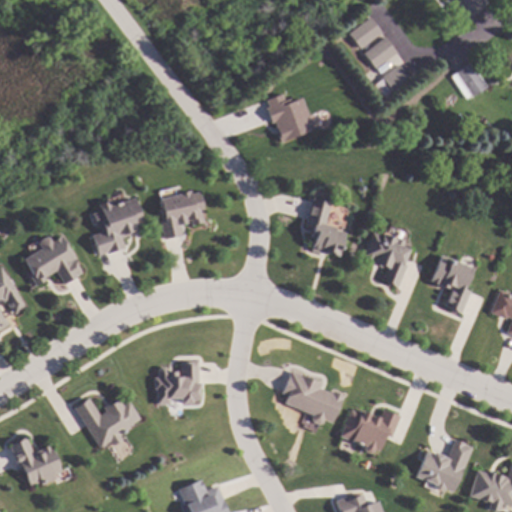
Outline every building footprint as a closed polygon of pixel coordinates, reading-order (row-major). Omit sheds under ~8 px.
[(484,0),(487,3),(469,17),(456,0),(484,0)] [(383,32),(361,48),(349,32),(371,16),(383,32)] [(398,51),(376,68),(364,53),(386,36),(398,51)] [(482,61),(478,64),(473,57),(478,55),(482,61)] [(488,87),(473,97),(465,86),(460,89),(452,76),(471,62),(488,87)] [(413,82),(396,94),(394,93),(386,99),(375,85),(384,78),(383,77),(400,64),(413,82)] [(262,101),(277,143),(311,131),(299,97),(282,103),(279,95),(262,101)] [(191,194),(201,192),(205,209),(201,210),(204,222),(192,225),(190,219),(187,220),(188,223),(179,225),(182,235),(164,239),(160,223),(162,222),(159,208),(163,207),(161,198),(190,191),(191,194)] [(145,225),(137,228),(139,232),(122,238),(124,246),(99,255),(92,236),(103,232),(100,225),(96,226),(92,214),(101,211),(99,204),(110,200),(112,205),(135,196),(145,225)] [(329,203),(324,225),(332,227),(332,230),(342,232),(336,256),(326,254),(325,255),(310,251),(311,247),(310,247),(312,238),(307,237),(309,228),(303,227),(311,198),(329,203)] [(381,236),(382,234),(395,239),(395,238),(404,241),(402,247),(408,250),(409,252),(406,259),(403,260),(402,264),(405,265),(396,287),(380,280),(385,268),(380,266),(380,268),(371,264),(372,260),(371,260),(370,261),(363,258),(364,257),(362,256),(371,232),(381,236)] [(75,258),(74,259),(82,273),(78,276),(64,285),(56,271),(45,278),(46,280),(36,286),(30,277),(33,275),(23,259),(41,248),(39,244),(41,240),(43,238),(49,237),(52,241),(61,236),(75,258)] [(472,269),(463,289),(469,292),(460,314),(443,307),(452,288),(447,286),(446,289),(429,281),(440,255),(472,269)] [(0,267),(25,307),(14,314),(6,301),(3,302),(2,301),(0,302),(0,309),(9,324),(0,329),(0,267)] [(511,295),(511,335),(506,333),(511,319),(506,317),(505,319),(490,313),(499,290),(511,295)] [(195,361),(176,362),(176,372),(164,372),(164,368),(152,368),(154,405),(167,405),(167,399),(178,399),(179,403),(196,402),(195,361)] [(321,384),(319,389),(331,394),(332,391),(344,396),(332,424),(323,421),(322,424),(318,426),(311,423),(310,419),(312,416),(283,403),(286,397),(280,394),(290,371),(321,384)] [(123,405),(129,402),(140,419),(118,432),(122,439),(113,444),(110,439),(98,446),(75,407),(89,398),(100,415),(106,411),(103,406),(118,397),(123,405)] [(400,416),(391,438),(385,436),(378,451),(374,449),(373,452),(370,453),(364,451),(363,448),(364,446),(340,435),(350,410),(358,413),(360,408),(379,417),(383,409),(400,416)] [(33,453),(50,445),(62,472),(54,476),(56,480),(42,486),(40,483),(30,487),(25,477),(24,477),(20,469),(19,469),(9,445),(26,438),(33,453)] [(465,444),(464,445),(471,448),(453,492),(445,488),(444,491),(434,486),(435,484),(416,476),(426,453),(432,455),(433,453),(444,457),(444,458),(446,459),(454,440),(465,444)] [(511,504),(501,502),(499,511),(489,508),(491,502),(470,496),(477,471),(487,474),(488,472),(507,478),(511,462),(511,504)] [(206,492),(218,487),(228,511),(184,511),(182,507),(187,504),(181,489),(201,480),(206,492)] [(366,507),(376,502),(380,511),(338,511),(335,502),(349,496),(351,499),(361,495),(366,507)]
